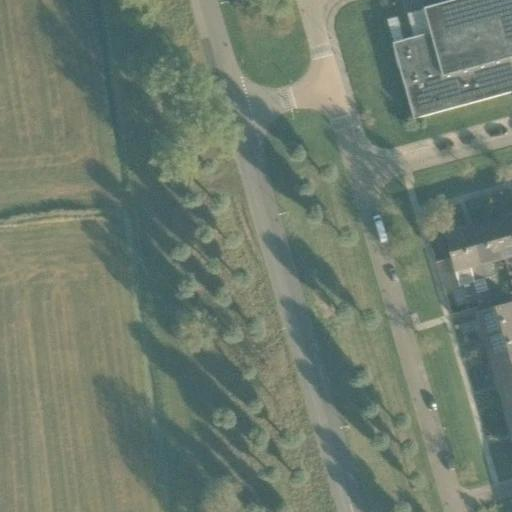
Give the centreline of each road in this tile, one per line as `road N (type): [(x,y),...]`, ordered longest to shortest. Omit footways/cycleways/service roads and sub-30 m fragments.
road 1 (tertiary): [(348,501),(234,114)]
road 2 (residential): [(453,511),(356,174)]
road 3 (residential): [(356,174),(511,132)]
